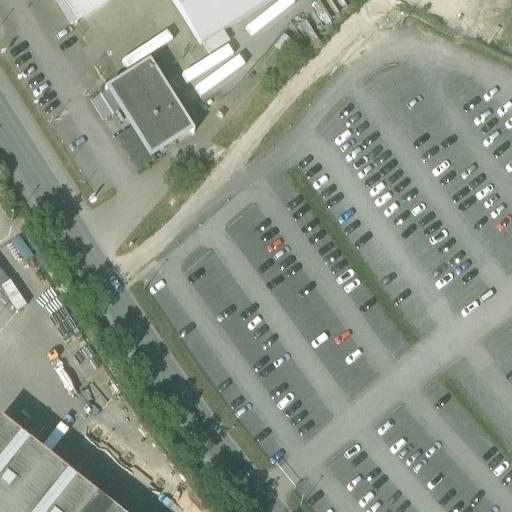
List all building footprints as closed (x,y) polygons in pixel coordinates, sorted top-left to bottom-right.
[(120,0),(65,0),(62,3),(61,1),(59,3),(75,28),(120,0)] [(169,0),(201,48),(277,0),(169,0)] [(156,75),(149,64),(104,92),(105,94),(111,91),(124,112),(118,116),(123,124),(129,120),(151,155),(176,139),(177,140),(190,132),(192,136),(194,135),(183,117),(156,75)] [(0,511),(82,511),(93,499),(0,425),(0,511)] [(109,511),(93,499),(82,511),(109,511)]
